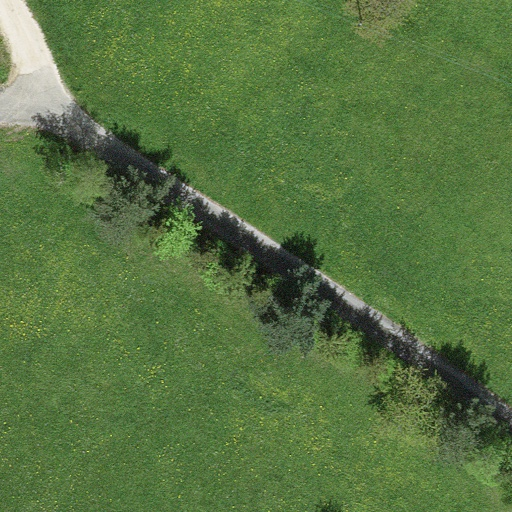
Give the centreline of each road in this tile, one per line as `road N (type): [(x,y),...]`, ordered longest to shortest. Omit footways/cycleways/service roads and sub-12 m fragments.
road 1 (unclassified): [(511,431),(468,389),(134,158),(51,115),(0,109)]
road 2 (track): [(5,0),(51,115)]
